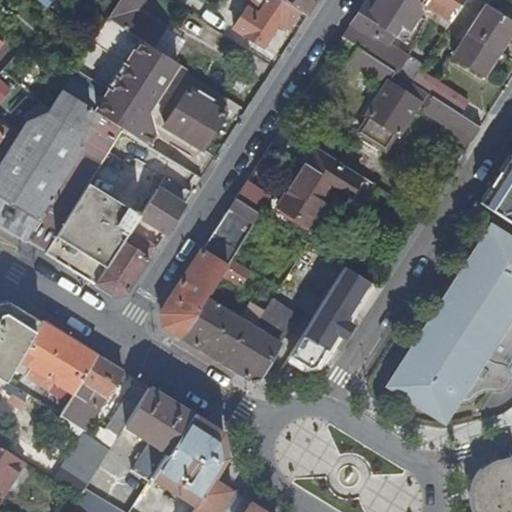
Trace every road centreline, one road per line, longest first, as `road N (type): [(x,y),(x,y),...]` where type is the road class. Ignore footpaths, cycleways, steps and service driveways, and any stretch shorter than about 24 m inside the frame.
road 1 (residential): [(335,0),(119,329)]
road 2 (residential): [(329,402),(511,118)]
road 3 (residential): [(119,329),(253,417)]
road 4 (residential): [(0,264),(119,329)]
